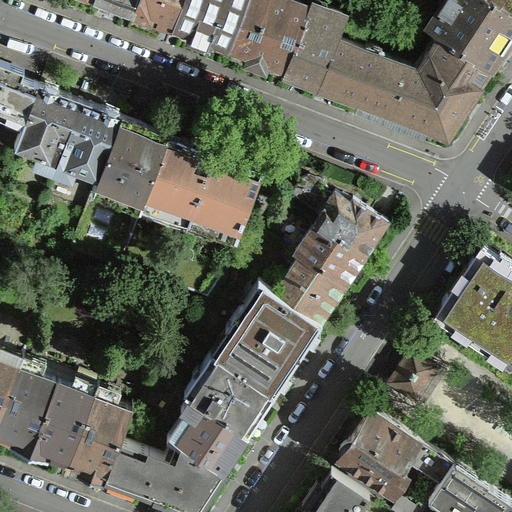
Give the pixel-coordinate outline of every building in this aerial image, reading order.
[(108,0),(109,0),(133,9),(136,0),(108,0)] [(136,0),(133,9),(133,10),(146,15),(147,13),(150,15),(173,23),(181,0),(136,0)] [(212,38),(229,45),(245,0),(181,0),(173,23),(185,28),(188,29),(186,35),(209,44),(212,38)] [(245,0),(229,45),(240,49),(246,51),(243,57),(266,66),(269,60),(285,66),(309,0),(245,0)] [(322,0),(309,0),(285,66),(296,70),(320,79),(338,32),(346,9),(322,0)] [(499,50),(511,30),(511,3),(506,0),(442,0),(432,15),(439,20),(434,27),(443,33),(490,64),(499,50)] [(359,101),(374,106),(394,54),(338,32),(320,79),(340,87),(361,95),(359,101)] [(422,64),(394,54),(374,106),(422,125),(425,119),(447,128),(463,105),(480,79),(479,78),(489,64),(490,64),(443,33),(422,64)] [(0,138),(14,146),(19,133),(39,79),(22,73),(24,65),(0,56),(0,138)] [(53,167),(81,95),(51,84),(39,79),(19,133),(32,138),(29,144),(39,148),(35,160),(53,167)] [(93,100),(81,95),(53,167),(71,174),(76,162),(86,166),(88,159),(101,164),(122,111),(93,100)] [(140,203),(168,129),(136,116),(122,111),(101,164),(72,242),(118,260),(138,209),(123,204),(126,198),(140,203)] [(138,209),(118,260),(118,261),(165,279),(166,277),(206,292),(229,257),(227,256),(262,164),(204,142),(205,137),(200,134),(193,132),(191,137),(168,129),(140,203),(138,209)] [(315,218),(365,251),(388,217),(373,207),(353,193),(351,197),(335,187),(333,191),(325,188),(327,184),(324,177),(309,172),(302,175),(292,189),(293,192),(320,210),(315,218)] [(300,250),(346,280),(349,275),(365,251),(315,218),(295,247),(300,250)] [(511,348),(511,260),(481,240),(433,312),(505,359),(511,348)] [(275,287),(321,318),(326,310),(346,280),(300,250),(275,287)] [(212,347),(274,389),(287,368),(321,318),(275,287),(258,276),(211,347),(212,347)] [(438,362),(411,344),(393,371),(389,378),(416,396),(438,362)] [(190,390),(248,428),(253,421),(274,389),(212,347),(185,387),(190,390)] [(0,409),(19,358),(0,350),(0,409)] [(29,446),(57,372),(19,358),(0,409),(0,429),(2,431),(11,434),(10,439),(29,446)] [(56,451),(68,456),(94,387),(57,372),(29,446),(48,453),(50,449),(56,451)] [(103,477),(105,470),(120,432),(129,408),(132,403),(133,401),(94,387),(68,456),(77,459),(86,463),(84,470),(103,477)] [(176,435),(223,466),(227,459),(248,428),(190,390),(181,404),(192,412),(176,435)] [(405,453),(441,477),(454,457),(372,403),(353,432),(351,434),(349,434),(347,435),(345,436),(343,438),(341,440),(340,442),(340,445),(340,448),(341,450),(339,454),(392,488),(407,466),(400,462),(405,453)] [(172,495),(197,505),(223,466),(176,435),(169,451),(120,432),(105,470),(146,486),(154,489),(152,494),(170,501),(172,495)] [(441,477),(430,495),(455,511),(511,511),(511,495),(454,457),(441,477)] [(353,511),(368,490),(331,465),(299,511),(298,511),(295,509),(292,511),(353,511)] [(393,507),(401,511),(418,511),(421,507),(405,496),(400,496),(393,507)]
